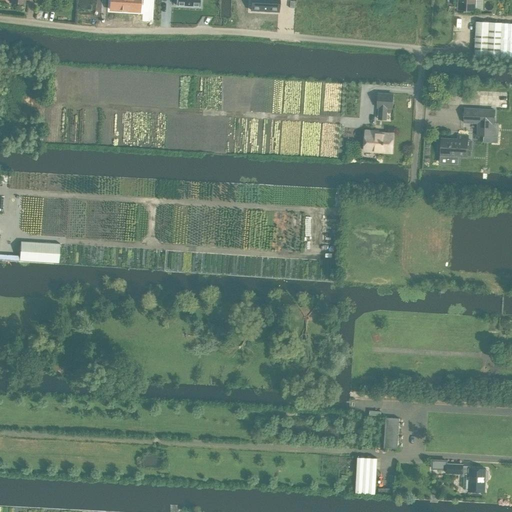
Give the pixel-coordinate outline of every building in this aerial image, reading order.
[(110,0),(110,10),(138,12),(139,0),(110,0)] [(278,12),(279,1),(278,0),(251,0),(251,10),(278,12)] [(404,22),(403,23),(403,24),(411,25),(412,21),(412,15),(412,9),(412,0),(404,0),(404,11),(396,11),(396,7),(379,6),(379,9),(370,8),(369,21),(383,22),(383,23),(389,23),(389,22),(395,23),(396,22),(404,22)] [(459,0),(459,9),(475,10),(475,0),(459,0)] [(511,59),(511,23),(476,22),(474,58),(511,59)] [(377,93),(376,107),(378,108),(387,108),(392,108),(393,94),(377,93)] [(465,109),(464,122),(478,123),(477,135),(491,136),(492,124),(494,124),(494,110),(465,109)] [(365,129),(363,152),(392,154),(394,133),(379,132),(379,130),(365,129)] [(468,144),(468,136),(458,135),(458,140),(442,139),(441,155),(450,156),(450,158),(457,159),(458,156),(467,157),(467,149),(471,150),(472,144),(468,144)] [(398,448),(399,419),(385,418),(384,447),(398,448)] [(358,457),(356,493),(375,494),(377,458),(358,457)] [(469,469),(462,469),(463,465),(447,464),(446,464),(446,461),(432,460),(431,469),(446,469),(446,473),(462,474),(462,476),(464,476),(463,489),(468,489),(468,491),(484,491),(485,481),(486,481),(488,480),(488,471),(487,469),(469,469)]
